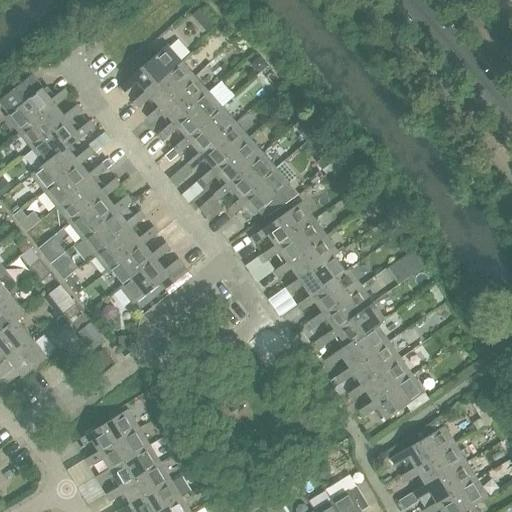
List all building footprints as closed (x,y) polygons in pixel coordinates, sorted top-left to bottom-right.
[(146,90),(180,60),(166,45),(119,86),(125,93),(138,81),(146,90)] [(159,106),(193,75),(180,60),(146,90),(133,102),(138,108),(151,97),(159,106)] [(193,75),(159,106),(146,117),(152,123),(165,112),(173,121),(207,90),(193,75)] [(43,88),(21,105),(11,92),(0,100),(0,107),(21,134),(57,106),(70,95),(65,89),(52,99),(43,88)] [(207,90),(173,121),(160,132),(165,138),(178,127),(186,136),(220,106),(207,90)] [(57,106),(21,134),(33,150),(69,121),(82,111),(77,105),(64,115),(57,106)] [(220,106),(186,136),(173,148),(179,154),(192,143),(199,152),(234,121),(220,106)] [(33,176),(69,148),(95,127),(90,121),(77,131),(69,121),(33,150),(44,164),(32,175),(33,176)] [(205,158),(213,167),(247,136),(234,121),(199,152),(187,163),(192,169),(205,158)] [(261,152),(247,136),(213,167),(200,178),(206,185),(219,173),(227,182),(261,152)] [(69,148),(33,176),(45,192),(82,164),(95,154),(89,147),(76,157),(69,148)] [(318,163),(327,174),(346,159),(337,148),(318,163)] [(261,152),(227,182),(214,194),(219,200),(232,188),(240,198),(274,167),(261,152)] [(337,179),(352,169),(346,161),(331,172),(337,179)] [(280,162),(274,167),(240,198),(227,209),(233,215),(246,204),(255,214),(295,179),(280,162)] [(58,208),(94,180),(107,169),(102,163),(89,173),(82,164),(45,192),(58,208)] [(0,181),(0,198),(1,199),(12,189),(4,178),(0,181)] [(101,189),(94,180),(58,208),(71,224),(107,196),(120,185),(115,179),(101,189)] [(83,239),(120,212),(123,209),(133,201),(128,195),(114,205),(107,196),(71,224),(83,239)] [(358,213),(373,203),(368,196),(353,206),(358,213)] [(269,235),(276,244),(314,218),(302,201),(251,238),(256,245),(269,235)] [(96,256),(132,228),(145,217),(140,211),(127,221),(120,212),(83,239),(96,256)] [(314,218),(276,244),(262,254),(267,261),(281,251),(288,261),(326,235),(314,218)] [(113,270),(145,244),(158,234),(153,227),(139,237),(132,228),(96,256),(109,272),(113,270)] [(326,235),(288,261),(275,271),(279,278),(293,268),(300,278),(337,251),(326,235)] [(59,247),(50,237),(38,248),(46,258),(59,247)] [(122,288),(158,260),(171,249),(166,243),(152,253),(145,244),(113,270),(124,284),(121,287),(122,288)] [(337,251),(300,278),(286,288),(291,295),(304,285),(312,295),(349,269),(349,268),(345,271),(335,256),(339,253),(337,251)] [(65,252),(51,263),(58,273),(72,262),(65,252)] [(29,268),(35,275),(46,266),(40,259),(29,268)] [(158,260),(122,288),(134,304),(184,265),(179,259),(165,269),(158,260)] [(46,266),(35,275),(40,282),(51,274),(46,266)] [(349,269),(312,295),(298,304),(303,311),(316,302),(323,311),(361,285),(349,269)] [(0,302),(11,294),(0,281),(0,302)] [(335,328),(373,302),(361,285),(323,311),(309,321),(314,328),(328,318),(335,328)] [(0,331),(0,333),(25,313),(11,294),(0,302),(0,331)] [(65,313),(76,304),(70,297),(59,306),(65,313)] [(347,345),(385,318),(373,302),(335,328),(321,338),(326,345),(340,335),(347,345)] [(76,304),(65,313),(70,320),(81,311),(76,304)] [(25,313),(0,333),(0,346),(8,357),(33,338),(19,320),(26,314),(25,313)] [(351,367),(388,340),(378,326),(386,320),(385,318),(347,345),(325,360),(330,367),(344,357),(351,367)] [(93,350),(96,347),(104,341),(91,323),(79,332),(93,350)] [(48,357),(33,338),(8,357),(24,377),(48,357)] [(388,340),(351,367),(331,381),(335,388),(356,374),(363,384),(401,358),(388,340)] [(401,358),(363,384),(349,394),(354,400),(368,391),(375,400),(412,374),(401,358)] [(412,374),(375,400),(361,410),(365,417),(380,407),(388,418),(407,404),(413,413),(432,399),(426,391),(425,392),(412,374)] [(99,450),(139,426),(128,409),(75,441),(79,448),(93,440),(99,450)] [(403,443),(406,448),(391,458),(395,465),(409,456),(415,467),(455,443),(439,418),(432,422),(433,423),(425,428),(426,429),(403,443)] [(139,426),(99,450),(85,459),(89,465),(103,457),(110,467),(149,443),(139,426)] [(149,443),(110,467),(96,476),(100,483),(114,475),(121,485),(160,461),(149,443)] [(455,443),(415,467),(401,475),(406,483),(420,474),(426,484),(465,460),(455,443)] [(465,460),(426,484),(412,493),(416,500),(430,491),(436,502),(476,478),(465,460)] [(160,461),(121,485),(106,494),(111,501),(125,492),(131,502),(171,478),(160,461)] [(171,478),(131,502),(117,511),(131,511),(136,509),(137,511),(154,511),(181,496),(171,478)] [(442,511),(458,511),(486,495),(476,478),(436,502),(422,510),(423,511),(435,511),(441,509),(442,511)] [(330,501),(336,511),(363,511),(349,489),(330,501)] [(417,501),(416,500),(412,493),(400,500),(405,508),(417,501)] [(476,511),(473,506),(488,498),(486,495),(458,511),(476,511)] [(191,511),(181,496),(154,511),(191,511)] [(313,511),(312,511),(336,511),(330,501),(313,511)]
